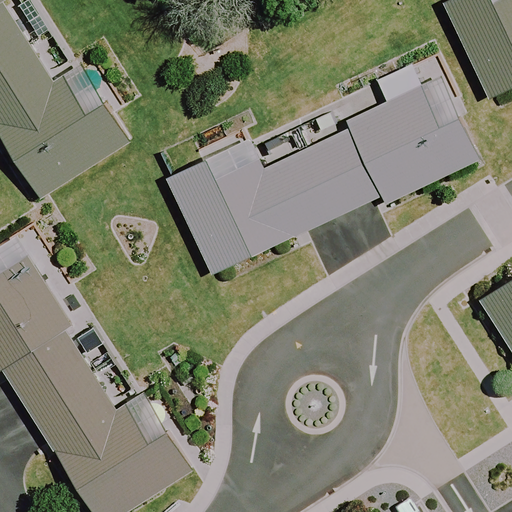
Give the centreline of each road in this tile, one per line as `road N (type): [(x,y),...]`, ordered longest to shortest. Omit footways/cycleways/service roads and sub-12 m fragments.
road 1 (residential): [(289,461),(271,446),(257,413),(269,363),(286,347),(326,336),(371,355)]
road 2 (residential): [(371,355),(386,307),(511,220)]
road 3 (residential): [(371,355),(395,412),(378,443),(342,468),(289,461)]
